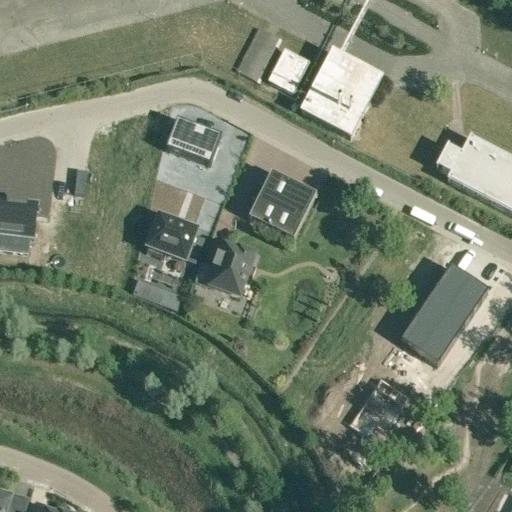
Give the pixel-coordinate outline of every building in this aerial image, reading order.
[(308,67),(285,54),(268,85),(292,98),(308,67)] [(350,142),(382,82),(332,56),(301,116),(350,142)] [(175,123),(164,153),(209,170),(220,140),(175,123)] [(447,185),(511,219),(511,163),(471,142),(471,141),(470,140),(461,157),(448,151),(448,150),(447,149),(435,172),(449,179),(447,185)] [(153,190),(154,185),(161,150),(132,144),(124,183),(153,190)] [(5,158),(0,159),(0,186),(12,184),(5,158)] [(293,244),(313,204),(316,199),(287,184),(285,186),(272,180),(273,178),(271,177),(248,222),(293,244)] [(0,236),(33,240),(37,206),(0,202),(0,236)] [(313,204),(293,244),(291,248),(336,271),(358,226),(313,204)] [(73,238),(71,255),(118,261),(120,246),(125,246),(127,227),(122,227),(124,215),(106,213),(105,215),(92,213),(90,227),(88,227),(86,240),(73,238)] [(159,221),(146,256),(164,263),(166,257),(184,264),(185,263),(195,267),(203,243),(193,239),(195,234),(186,231),(186,229),(169,223),(169,224),(159,221)] [(403,243),(363,303),(404,331),(444,271),(442,269),(440,272),(437,269),(436,270),(424,262),(424,261),(421,259),(420,260),(416,258),(417,257),(415,256),(415,257),(408,253),(409,251),(407,251),(407,252),(403,249),(406,245),(403,243)] [(217,261),(215,267),(213,271),(201,267),(195,285),(239,301),(244,287),(248,288),(255,272),(251,270),(255,258),(238,251),(237,254),(224,249),(219,262),(217,261)] [(451,272),(401,346),(437,371),(484,302),(487,297),(486,296),(482,301),(467,290),(469,286),(468,285),(467,286),(452,276),(453,275),(451,274),(452,273),(451,272)] [(133,296),(132,298),(177,315),(182,301),(137,284),(137,285),(133,296)] [(318,304),(295,291),(274,327),(297,340),(318,304)] [(305,379),(304,380),(305,381),(307,380),(317,387),(333,397),(345,380),(346,379),(357,386),(377,357),(365,349),(367,347),(340,330),(342,327),(340,326),(339,329),(329,343),(326,341),(325,343),(327,344),(322,351),(320,350),(319,351),(322,353),(305,379)] [(358,417),(349,429),(356,434),(366,441),(374,429),(384,436),(385,437),(409,402),(407,401),(392,391),(391,390),(392,390),(380,383),(379,385),(372,396),(372,395),(368,401),(361,411),(357,417),(358,417)] [(0,497),(0,511),(7,511),(11,501),(0,497)]
